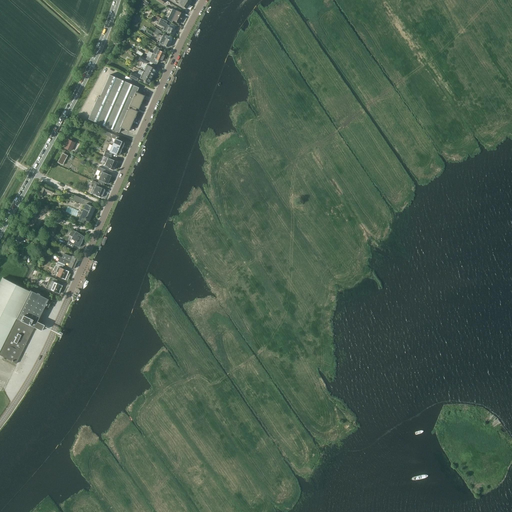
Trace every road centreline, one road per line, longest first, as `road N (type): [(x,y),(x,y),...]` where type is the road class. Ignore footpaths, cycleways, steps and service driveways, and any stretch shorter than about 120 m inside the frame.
road 1 (tertiary): [(0,423),(53,334),(204,0)]
road 2 (secondary): [(0,232),(117,0)]
